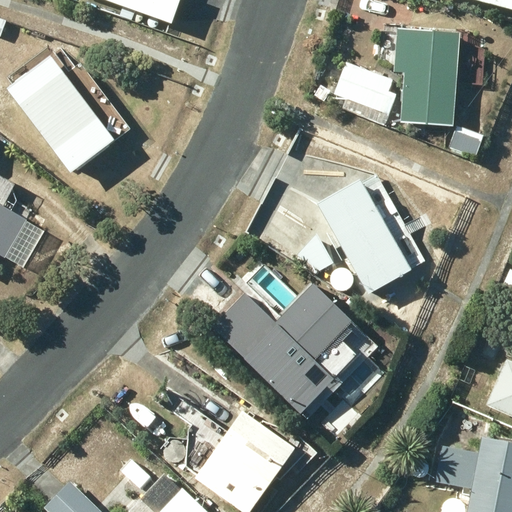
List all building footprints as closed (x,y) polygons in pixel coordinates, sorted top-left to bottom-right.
[(120,0),(171,18),(174,10),(177,0),(120,0)] [(394,67),(404,67),(401,117),(454,120),(460,27),(397,23),(394,67)] [(334,91),(387,112),(396,88),(389,86),(393,77),(346,59),(334,91)] [(15,95),(70,168),(115,135),(60,61),(15,95)] [(490,138),(459,125),(449,150),(479,162),(490,138)] [(412,264),(361,174),(317,199),(368,289),(412,264)] [(0,250),(22,264),(44,228),(0,202),(0,250)] [(295,252),(319,267),(332,258),(316,230),(295,252)] [(270,264),(243,243),(226,265),(253,286),(270,264)] [(319,383),(343,358),(330,345),(355,319),(314,279),(297,296),(284,283),(262,306),(275,318),(242,353),(303,412),(325,389),(319,383)] [(511,357),(506,355),(486,400),(511,411),(511,357)] [(242,404),(195,473),(250,510),(291,449),(301,455),(310,441),(298,433),(293,440),(242,404)] [(455,411),(450,420),(456,423),(461,415),(455,411)] [(464,415),(462,423),(470,425),(472,417),(464,415)] [(441,444),(434,478),(472,484),(466,511),(511,511),(511,436),(482,431),(478,451),(441,444)] [(154,478),(133,458),(122,471),(142,490),(154,478)] [(44,504),(51,511),(104,511),(70,478),(44,504)] [(211,511),(182,484),(155,511),(211,511)]
